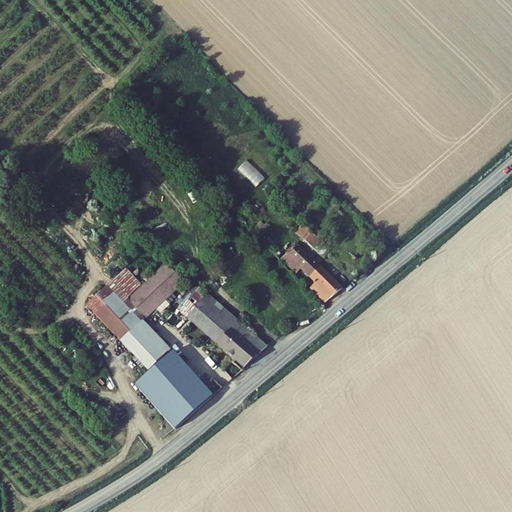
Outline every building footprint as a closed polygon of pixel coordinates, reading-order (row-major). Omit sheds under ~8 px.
[(316,230),(304,242),(314,251),(322,244),(320,241),(324,237),(316,230)] [(301,248),(288,261),(299,272),(304,269),(320,284),(315,289),(330,303),(347,289),(301,248)] [(205,304),(198,311),(226,336),(234,328),(205,304)] [(193,324),(176,340),(182,345),(199,329),(249,368),(265,354),(234,328),(226,336),(198,311),(188,321),(193,324)] [(145,326),(124,345),(152,372),(159,365),(172,353),(145,326)] [(172,353),(159,365),(203,408),(246,372),(237,364),(208,387),(172,353)]
